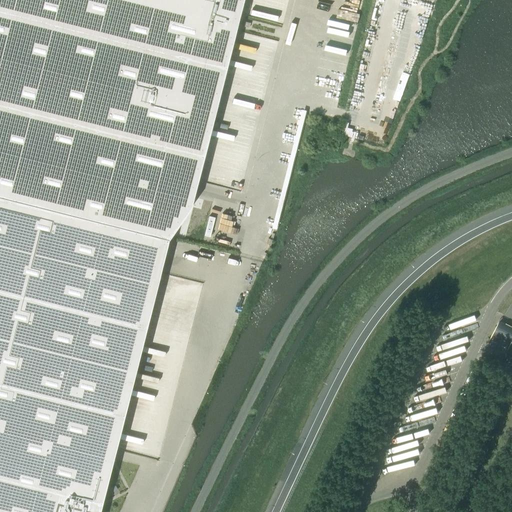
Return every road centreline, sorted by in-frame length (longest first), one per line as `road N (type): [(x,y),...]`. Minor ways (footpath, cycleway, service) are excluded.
road 1 (unclassified): [(511,152),(395,206),(339,256),(284,332),(194,511)]
road 2 (motorway): [(511,218),(474,232),(394,297),(343,372),(275,511)]
